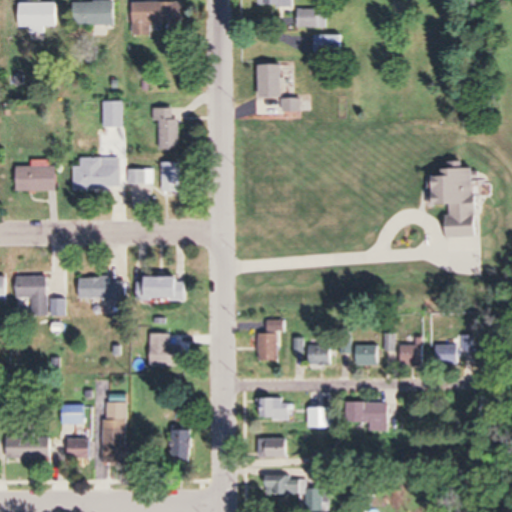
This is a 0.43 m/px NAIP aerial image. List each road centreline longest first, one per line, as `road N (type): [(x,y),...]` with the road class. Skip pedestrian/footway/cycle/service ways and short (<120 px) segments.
road 1 (residential): [(224,511),(226,0)]
road 2 (residential): [(225,387),(455,386)]
road 3 (residential): [(224,503),(0,501)]
road 4 (residential): [(221,232),(0,233)]
